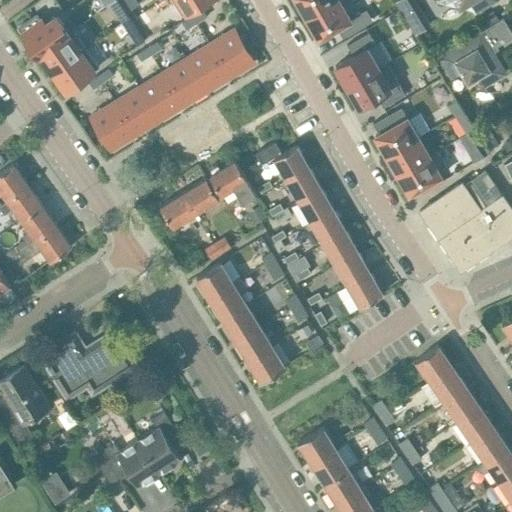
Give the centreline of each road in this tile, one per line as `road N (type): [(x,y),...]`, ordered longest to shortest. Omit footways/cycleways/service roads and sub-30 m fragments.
road 1 (residential): [(447,307),(258,0)]
road 2 (tertiary): [(265,459),(133,250)]
road 3 (tertiary): [(133,250),(0,59)]
road 4 (residential): [(0,333),(133,250)]
